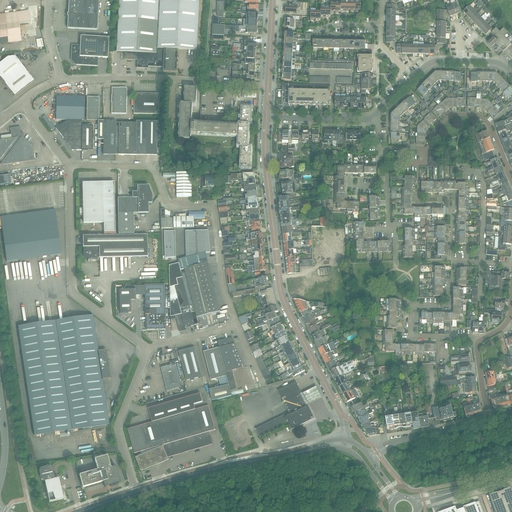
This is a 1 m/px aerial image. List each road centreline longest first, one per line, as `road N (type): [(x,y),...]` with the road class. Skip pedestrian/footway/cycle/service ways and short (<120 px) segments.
road 1 (residential): [(341,417),(283,292),(266,117)]
road 2 (unclassified): [(237,325),(213,207),(171,206),(146,166),(69,165)]
road 3 (unclassified): [(148,348),(70,290),(69,165)]
road 4 (secondary): [(135,492),(318,445)]
road 5 (unclassified): [(135,492),(117,426),(148,348)]
road 6 (residential): [(511,181),(492,130),(474,112),(444,115),(425,149)]
road 7 (unclassified): [(60,81),(205,82)]
road 8 (residential): [(476,345),(469,337),(411,336),(411,306),(441,306)]
road 9 (residential): [(368,458),(403,439),(489,419)]
